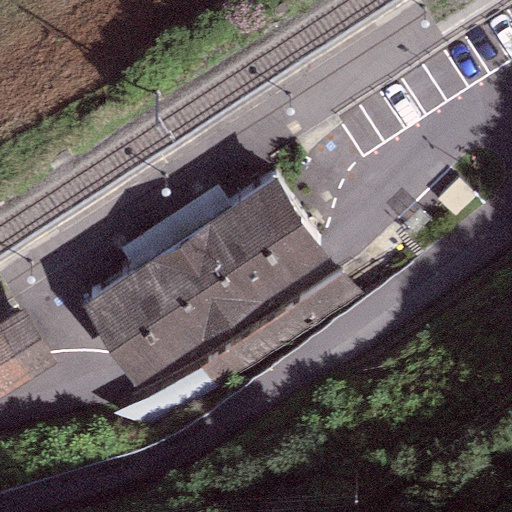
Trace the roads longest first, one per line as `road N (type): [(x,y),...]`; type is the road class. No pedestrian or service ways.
road 1 (residential): [(0,407),(142,363),(245,306),(340,240),(462,125),(511,111)]
road 2 (residential): [(21,511),(180,453),(511,208)]
